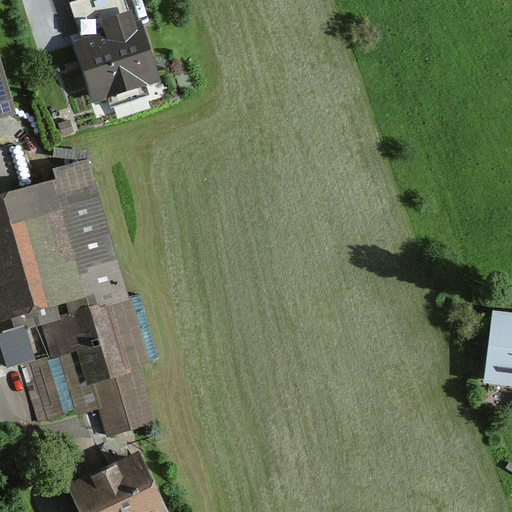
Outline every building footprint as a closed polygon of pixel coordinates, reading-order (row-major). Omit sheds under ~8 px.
[(124,0),(88,0),(69,6),(82,43),(74,46),(97,118),(164,97),(141,25),(134,27),(124,0)] [(0,64),(0,124),(15,120),(0,64)] [(94,168),(0,195),(0,318),(52,304),(81,406),(103,400),(113,434),(152,423),(137,372),(151,368),(94,168)] [(511,319),(491,317),(483,383),(511,386),(511,319)] [(48,363),(25,370),(40,422),(63,416),(48,363)] [(159,511),(134,457),(69,487),(80,511),(159,511)]
